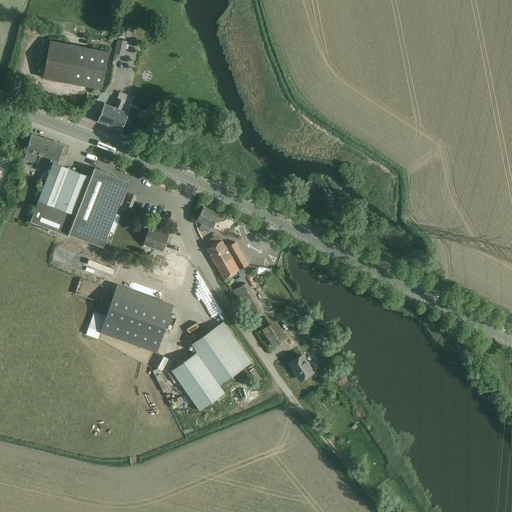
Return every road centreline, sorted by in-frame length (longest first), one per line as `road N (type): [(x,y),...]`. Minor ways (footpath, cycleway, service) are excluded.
road 1 (secondary): [(511,345),(193,182)]
road 2 (unclassified): [(289,397),(233,321),(190,243),(182,214),(193,182)]
road 3 (secondary): [(193,182),(0,105)]
road 4 (track): [(385,511),(289,397)]
